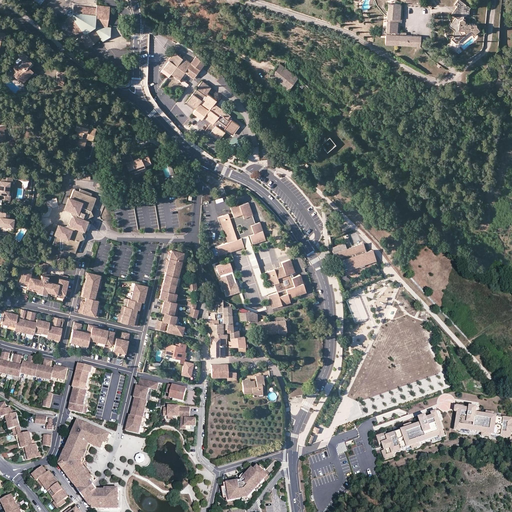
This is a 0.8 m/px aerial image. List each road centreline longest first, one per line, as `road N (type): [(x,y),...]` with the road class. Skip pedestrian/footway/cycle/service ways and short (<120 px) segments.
road 1 (residential): [(299,421),(328,356),(324,282),(276,205),(211,165)]
road 2 (residential): [(0,7),(132,97)]
road 3 (residential): [(205,359),(264,360),(299,421)]
road 4 (residential): [(193,238),(205,359)]
